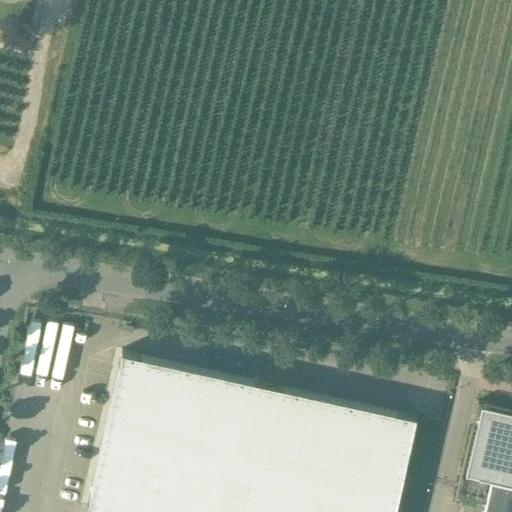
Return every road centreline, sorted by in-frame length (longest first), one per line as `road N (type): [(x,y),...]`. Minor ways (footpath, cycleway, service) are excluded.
road 1 (unknown): [(396,402),(116,347),(61,344),(16,511)]
road 2 (unclassified): [(511,346),(6,262)]
road 3 (unclassified): [(26,136),(50,0)]
